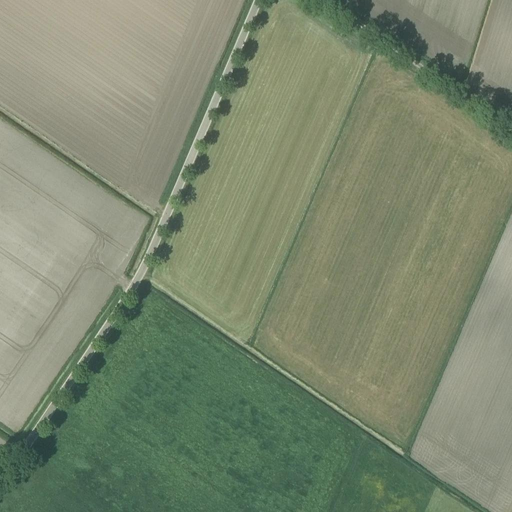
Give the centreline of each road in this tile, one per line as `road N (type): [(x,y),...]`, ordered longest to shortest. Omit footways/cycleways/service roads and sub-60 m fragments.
road 1 (unclassified): [(19,456),(86,376),(147,282),(192,188),(259,0)]
road 2 (track): [(511,132),(326,0)]
